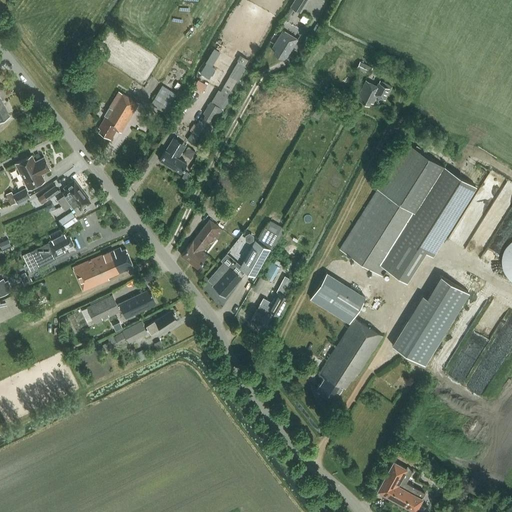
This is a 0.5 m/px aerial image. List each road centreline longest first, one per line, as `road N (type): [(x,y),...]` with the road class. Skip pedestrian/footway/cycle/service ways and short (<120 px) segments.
road 1 (tertiary): [(359,511),(251,391),(213,320),(0,49)]
road 2 (track): [(245,383),(269,364),(397,101)]
road 3 (track): [(163,256),(259,74)]
road 4 (track): [(389,121),(455,167),(466,148),(511,176)]
